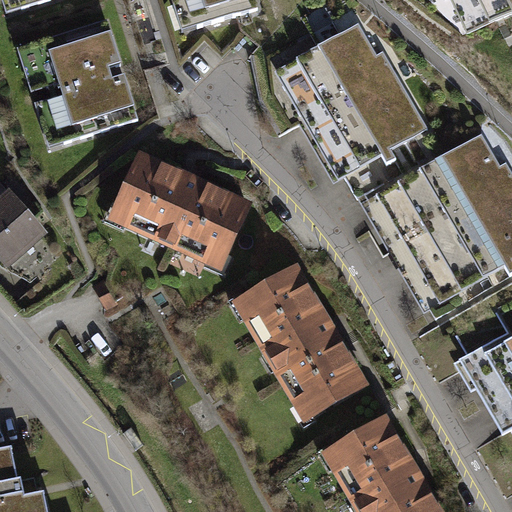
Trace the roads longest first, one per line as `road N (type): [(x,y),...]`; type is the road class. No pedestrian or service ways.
road 1 (residential): [(501,511),(363,276),(252,147),(226,101)]
road 2 (tertiary): [(0,332),(137,511)]
road 3 (residential): [(511,129),(367,0)]
